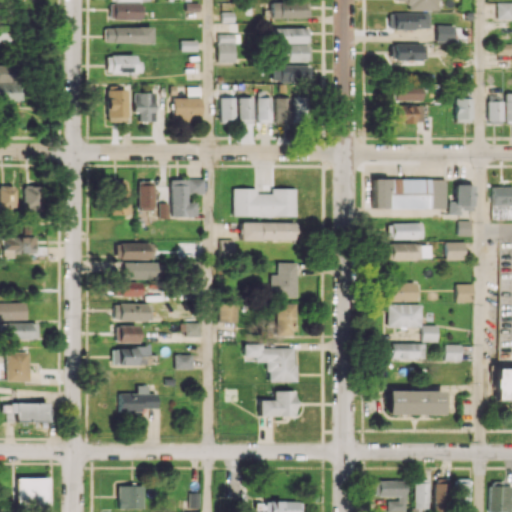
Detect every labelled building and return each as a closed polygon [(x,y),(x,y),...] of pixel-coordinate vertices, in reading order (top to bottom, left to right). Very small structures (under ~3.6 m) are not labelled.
[(435,10),(434,0),(393,0),(394,1),(405,1),(405,10),(435,10)] [(270,18),(308,17),(308,1),(270,2),(270,18)] [(511,2),(496,2),(496,19),(511,19),(511,2)] [(391,29),(427,29),(427,13),(391,12),(391,29)] [(216,62),(234,61),(233,42),(238,42),(238,23),(230,23),(230,33),(216,33),(216,62)] [(433,42),(451,43),(452,25),(434,24),(433,42)] [(0,42),(7,43),(8,26),(0,26),(0,42)] [(104,42),(151,43),(151,27),(105,26),(104,42)] [(269,28),(269,44),(308,43),(307,26),(269,28)] [(180,50),(196,51),(196,40),(180,40),(180,50)] [(392,60),(423,60),(423,43),(392,43),(392,60)] [(277,62),(309,61),(308,44),(277,45),(277,62)] [(136,54),(104,55),(105,73),(136,72),(136,54)] [(10,65),(0,65),(0,101),(18,101),(18,83),(10,83),(10,65)] [(278,65),(278,83),(309,83),(309,65),(278,65)] [(419,84),(390,85),(390,100),(419,100),(419,84)] [(126,90),(106,89),(105,121),(125,121),(126,90)] [(133,92),(133,112),(138,112),(138,121),(153,121),(154,93),(133,92)] [(274,120),(289,120),(289,96),(274,96),(274,120)] [(306,122),(306,96),(292,96),(292,122),(306,122)] [(195,97),(171,97),(170,120),(198,121),(199,97),(195,97)] [(219,97),(219,123),(234,123),(234,98),(219,97)] [(237,123),(252,122),(252,97),(237,97),(237,123)] [(269,123),(270,97),(256,97),(255,123),(269,123)] [(454,98),(453,122),(470,122),(470,98),(454,98)] [(487,101),(486,123),(502,123),(502,101),(487,101)] [(420,122),(420,106),(392,105),(392,122),(420,122)] [(202,179),(186,178),(186,193),(202,194),(202,179)] [(371,178),(371,208),(444,208),(444,179),(371,178)] [(184,179),(168,179),(169,217),(194,216),(194,202),(185,202),(184,179)] [(151,210),(152,180),(136,180),(136,210),(151,210)] [(109,214),(127,214),(126,181),(108,181),(109,214)] [(457,214),(457,210),(471,210),(471,185),(453,184),(452,201),(446,201),(446,214),(457,214)] [(13,185),(0,185),(0,214),(14,214),(13,185)] [(21,221),(39,221),(40,186),(22,186),(21,221)] [(511,219),(511,186),(490,186),(490,219),(511,219)] [(230,215),(294,216),(295,188),(270,188),(270,193),(255,193),(255,188),(230,188),(230,215)] [(167,218),(167,203),(158,203),(157,218),(167,218)] [(470,220),(456,220),(456,235),(470,235),(470,220)] [(294,222),(240,222),(239,239),(294,240),(294,222)] [(420,222),(386,223),(386,239),(421,238),(420,222)] [(0,255),(32,257),(33,238),(1,236),(0,255)] [(232,239),(219,239),(219,254),(233,253),(232,239)] [(463,241),(444,242),(444,259),(463,259),(463,241)] [(150,242),(114,242),(114,259),(150,259),(150,242)] [(417,243),(385,242),(385,259),(417,260),(417,243)] [(427,245),(418,245),(418,258),(427,257),(427,245)] [(154,261),(121,262),(122,279),(154,279),(154,261)] [(294,262),(275,263),(276,274),(269,274),(269,297),(295,296),(294,262)] [(119,296),(139,296),(139,282),(119,281),(119,296)] [(387,301),(414,301),(414,282),(386,283),(387,301)] [(471,283),(453,284),(454,301),(472,301),(471,283)] [(0,319),(23,319),(23,302),(0,302),(0,319)] [(238,304),(218,303),(217,321),(237,321),(238,304)] [(294,303),(275,304),(276,335),(295,335),(294,303)] [(148,320),(148,304),(112,304),(112,320),(148,320)] [(419,304),(386,304),(385,326),(419,327),(419,304)] [(35,322),(4,322),(3,339),(35,339),(35,322)] [(184,336),(199,336),(200,322),(184,322),(184,336)] [(436,341),(436,325),(421,324),(420,340),(436,341)] [(116,343),(137,343),(137,325),(117,325),(116,343)] [(389,358),(423,359),(423,343),(389,342),(389,358)] [(293,381),(293,347),(259,348),(259,343),(242,344),(242,357),(253,356),(253,362),(265,362),(265,381),(293,381)] [(443,360),(460,360),(460,344),(443,344),(443,360)] [(110,348),(110,366),(141,365),(141,357),(146,357),(146,347),(110,348)] [(4,381),(27,381),(27,352),(4,351),(4,381)] [(191,368),(191,354),(173,354),(173,368),(191,368)] [(511,368),(493,369),(494,400),(511,399),(511,368)] [(135,392),(117,393),(117,413),(139,412),(139,408),(155,408),(154,393),(146,393),(146,385),(134,385),(135,392)] [(258,399),(257,416),(294,416),(294,391),(272,390),(272,400),(258,399)] [(442,414),(442,391),(386,390),(386,414),(442,414)] [(46,403),(6,402),(6,421),(45,421),(46,403)] [(46,478),(15,477),(15,508),(45,508),(46,478)] [(433,511),(445,511),(446,478),(434,478),(433,511)] [(469,478),(453,479),(454,510),(470,509),(469,478)] [(413,479),(413,508),(429,508),(429,479),(413,479)] [(405,481),(377,480),(376,496),(397,497),(396,501),(387,501),(386,511),(404,511),(405,481)] [(488,511),(511,511),(510,482),(487,482),(488,511)] [(141,485),(116,485),(116,509),(142,508),(141,485)] [(300,511),(300,501),(263,501),(263,511),(300,511)]
